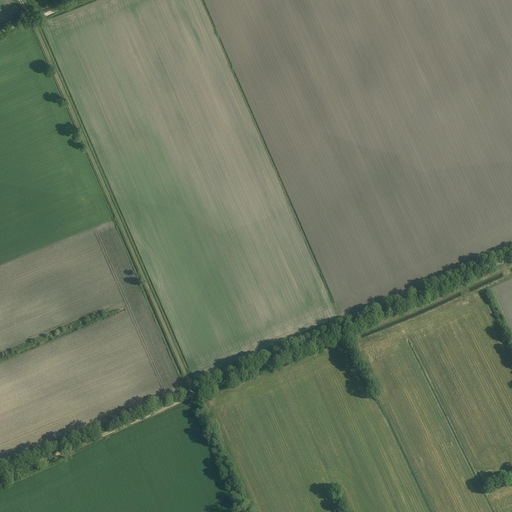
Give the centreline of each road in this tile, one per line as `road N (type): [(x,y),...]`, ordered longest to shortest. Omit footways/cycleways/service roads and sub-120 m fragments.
road 1 (track): [(32,20),(194,395)]
road 2 (track): [(194,395),(511,257)]
road 3 (track): [(0,480),(194,395)]
road 4 (track): [(194,395),(244,511)]
